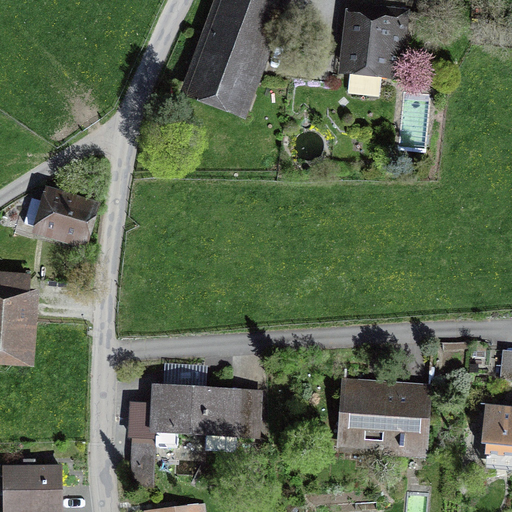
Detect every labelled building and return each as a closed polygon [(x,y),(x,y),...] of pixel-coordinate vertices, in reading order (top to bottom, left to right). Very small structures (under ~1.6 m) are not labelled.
[(276,0),(228,0),(194,92),(237,108),(276,0)] [(403,57),(408,11),(390,9),(390,10),(357,6),(350,68),(395,73),(397,56),(403,57)] [(83,245),(93,211),(48,196),(37,230),(83,245)] [(0,353),(21,356),(28,278),(0,275),(0,353)] [(500,380),(511,380),(511,350),(503,349),(500,380)] [(432,385),(341,378),(336,446),(427,453),(432,385)] [(259,441),(260,387),(157,384),(156,412),(135,412),(133,489),(164,490),(165,438),(259,441)] [(483,467),(511,470),(511,414),(489,412),(483,467)] [(63,511),(61,464),(2,467),(3,511),(63,511)]
